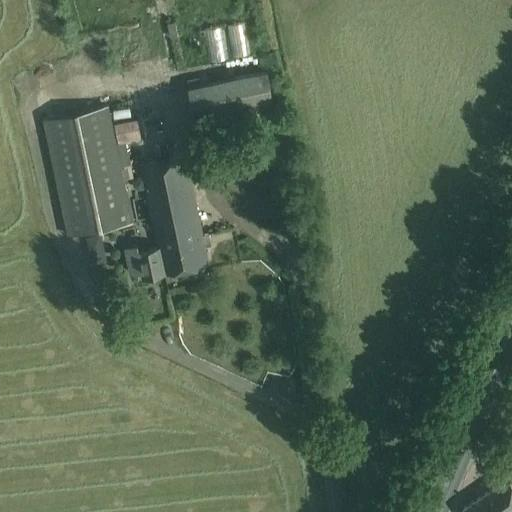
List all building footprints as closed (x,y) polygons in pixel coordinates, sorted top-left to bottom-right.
[(199,130),(276,117),(266,69),(188,85),(199,130)] [(66,235),(132,221),(108,104),(42,118),(66,235)] [(204,158),(262,151),(259,130),(201,138),(204,158)] [(131,273),(142,271),(143,277),(208,262),(183,154),(140,164),(158,246),(138,251),(136,245),(125,248),(131,273)] [(100,234),(88,237),(90,248),(97,247),(101,242),(100,234)] [(511,511),(511,484),(507,478),(464,507),(467,511),(511,511)]
